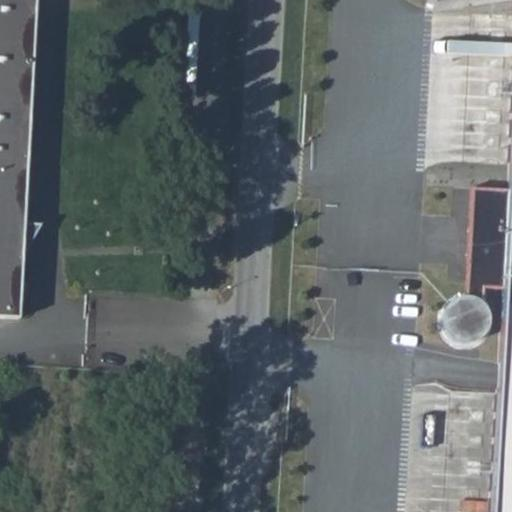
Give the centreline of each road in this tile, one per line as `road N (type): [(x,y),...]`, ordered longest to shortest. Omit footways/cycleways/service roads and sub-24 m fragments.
road 1 (unclassified): [(264,0),(236,511)]
road 2 (unknown): [(0,351),(245,353),(331,362)]
road 3 (unknown): [(255,156),(339,161),(331,362)]
road 4 (unknown): [(339,161),(355,0)]
road 5 (unknown): [(320,511),(331,362)]
